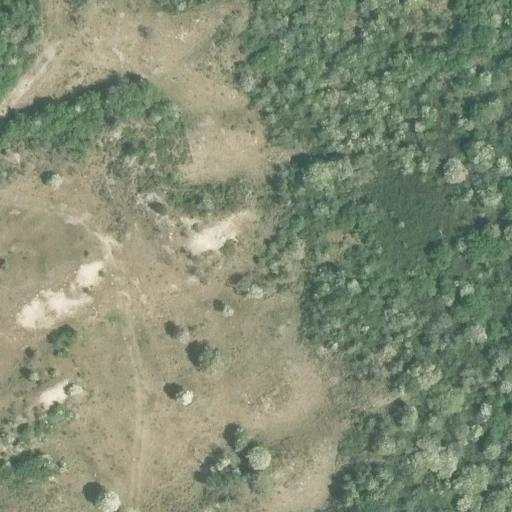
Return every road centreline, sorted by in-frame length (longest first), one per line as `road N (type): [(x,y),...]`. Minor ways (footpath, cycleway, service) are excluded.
road 1 (track): [(130,511),(155,360),(109,249),(73,214),(0,197)]
road 2 (track): [(0,105),(40,62),(52,33),(52,0)]
